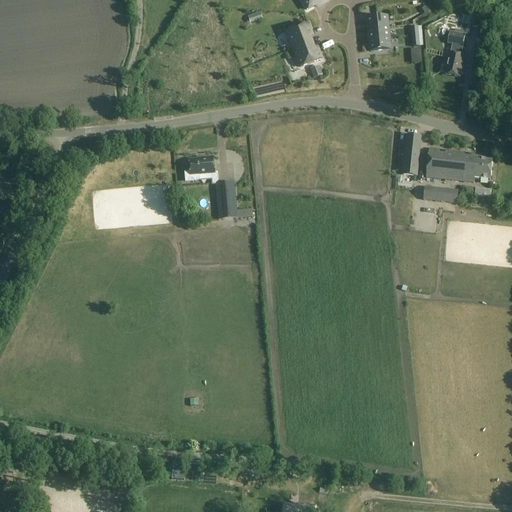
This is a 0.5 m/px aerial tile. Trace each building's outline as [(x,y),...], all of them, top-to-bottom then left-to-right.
[(300,0),(307,11),(316,6),(321,3),(326,0),(300,0)] [(473,7),(471,27),(478,28),(479,21),(483,22),(484,10),(480,10),(480,8),(473,7)] [(387,17),(367,19),(368,30),(388,28),(387,17)] [(308,24),(287,32),(293,50),(303,46),(313,43),(310,37),(312,36),(308,24)] [(388,28),(368,30),(369,41),(389,39),(388,28)] [(461,55),(465,36),(469,36),(470,31),(466,30),(465,32),(455,29),(454,33),(450,32),(447,44),(452,45),(451,53),(449,53),(445,74),(460,77),(463,66),(464,66),(466,56),(461,55)] [(486,37),(480,31),(477,35),(484,40),(486,37)] [(389,39),(369,41),(370,52),(390,50),(389,39)] [(303,46),(293,50),(300,68),(321,60),(317,48),(315,48),(313,43),(303,46)] [(322,76),(318,67),(311,70),(314,79),(322,76)] [(405,136),(401,175),(415,176),(419,137),(405,136)] [(439,151),(429,149),(426,178),(474,183),(474,179),(490,180),(492,161),(482,160),(482,158),(474,158),(465,156),(465,153),(445,151),(445,154),(439,154),(439,151)] [(189,160),(190,176),(215,174),(213,157),(202,158),(202,159),(189,160)] [(235,183),(216,184),(219,221),(238,219),(235,183)] [(424,200),(457,204),(459,191),(425,187),(424,200)] [(0,511),(11,511),(13,501),(0,498),(0,511)]
